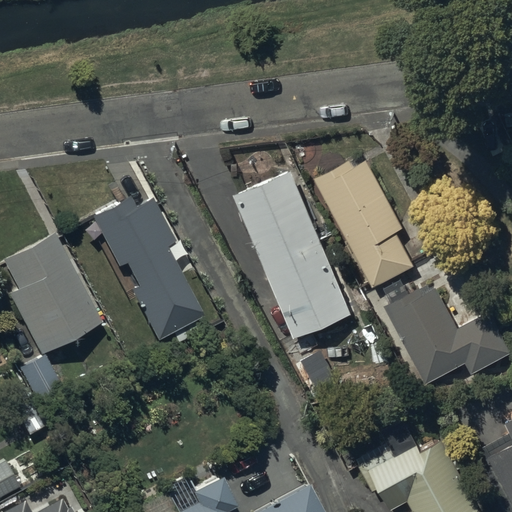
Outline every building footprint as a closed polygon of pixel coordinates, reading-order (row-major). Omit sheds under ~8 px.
[(348,150),(313,170),(371,280),(413,258),(394,223),(401,220),(365,151),(352,157),(348,150)] [(290,161),(233,185),(292,329),(350,305),(290,161)] [(170,238),(150,196),(133,205),(125,190),(90,207),(115,257),(125,252),(140,282),(133,286),(153,326),(192,307),(161,243),(170,238)] [(89,315),(46,229),(2,251),(18,284),(11,291),(37,342),(89,315)] [(419,279),(384,299),(425,375),(464,354),(471,365),(510,344),(488,304),(457,321),(435,279),(423,286),(419,279)] [(57,385),(38,352),(17,363),(36,397),(57,385)] [(25,399),(6,410),(17,430),(25,426),(26,428),(39,421),(25,399)] [(390,441),(358,457),(371,484),(378,480),(390,502),(407,494),(412,504),(401,509),(402,511),(483,511),(440,431),(419,442),(402,409),(379,422),(390,441)] [(509,427),(487,439),(511,487),(511,410),(503,415),(509,427)] [(0,487),(13,480),(0,458),(0,487)] [(227,511),(209,473),(187,484),(192,494),(171,504),(174,509),(168,511),(227,511)] [(319,511),(302,481),(246,511),(319,511)] [(70,511),(65,500),(41,511),(25,511),(21,504),(4,511),(70,511)]
